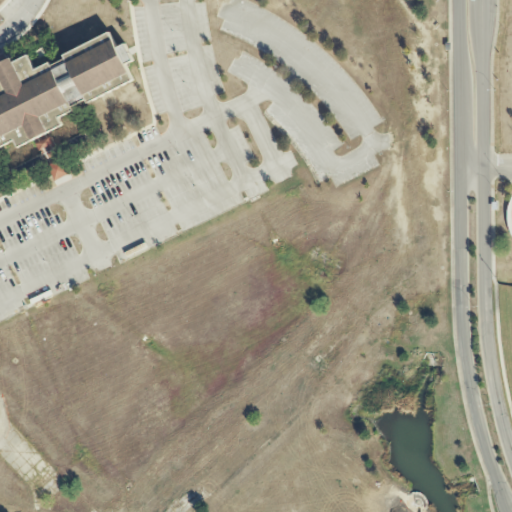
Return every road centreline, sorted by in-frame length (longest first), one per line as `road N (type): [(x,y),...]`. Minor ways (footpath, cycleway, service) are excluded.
road 1 (tertiary): [(511,462),(484,316),(482,22)]
road 2 (tertiary): [(459,167),(468,384),(508,511)]
